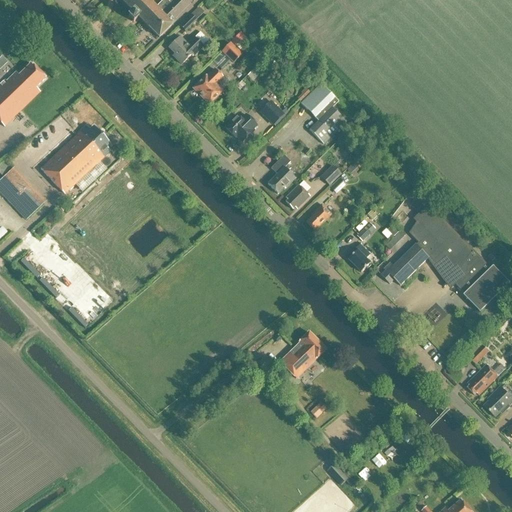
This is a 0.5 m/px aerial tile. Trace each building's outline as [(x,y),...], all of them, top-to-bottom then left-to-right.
[(170,24),(160,14),(149,3),(145,0),(124,0),(122,2),(133,13),(128,18),(130,21),(133,24),(138,19),(159,39),(172,26),(170,24)] [(161,13),(160,14),(170,24),(192,2),(193,3),(196,0),(174,0),(170,5),(165,0),(164,0),(157,8),(161,13)] [(199,9),(180,28),(187,34),(205,15),(199,9)] [(240,33),(231,43),(239,51),(249,41),(240,33)] [(181,66),(192,56),(194,58),(203,48),(194,39),(187,46),(179,39),(168,49),(174,55),(173,57),(181,66)] [(222,53),(234,65),(242,56),(230,44),(222,53)] [(273,57),(281,65),(289,57),(280,49),(273,57)] [(11,78),(6,83),(5,81),(4,83),(0,86),(0,123),(5,128),(40,94),(36,89),(45,80),(31,65),(19,77),(16,74),(12,78),(11,78)] [(222,78),(215,71),(207,79),(206,77),(192,91),(194,92),(194,94),(205,105),(207,106),(209,107),(222,93),(217,88),(218,88),(216,85),(222,78)] [(300,104),(317,122),(309,130),(324,145),(346,123),(331,108),(338,102),(320,85),(310,94),(300,104)] [(302,95),(297,100),(300,104),(310,94),(305,89),(300,94),(302,95)] [(273,126),(283,117),(272,106),(262,115),(273,126)] [(256,127),(246,117),(241,122),(237,117),(225,129),(235,139),(236,138),(242,143),(252,133),(251,132),(256,127)] [(364,117),(358,121),(366,129),(371,125),(364,117)] [(87,128),(41,170),(64,196),(73,188),(105,158),(110,153),(107,149),(110,146),(94,128),(90,132),(87,128)] [(295,180),(288,173),(287,173),(291,169),(287,166),(290,164),(284,157),(271,170),(277,176),(267,186),(277,196),(284,189),(285,190),(295,180)] [(3,161),(0,164),(0,175),(2,177),(10,169),(3,161)] [(332,167),(320,178),(329,187),(341,176),(332,167)] [(13,170),(0,181),(0,193),(16,210),(34,192),(13,170)] [(330,189),(336,196),(346,186),(339,180),(330,189)] [(310,198),(299,187),(286,200),(288,202),(285,204),(292,211),(294,209),(296,211),(310,198)] [(331,216),(321,206),(310,217),(312,218),(306,224),(314,233),(331,216)] [(400,287),(429,259),(447,284),(444,288),(445,289),(448,285),(451,288),(455,285),(465,296),(464,297),(481,314),(510,285),(494,268),(492,270),(429,206),(414,221),(417,224),(409,234),(419,244),(417,247),(417,246),(394,268),(391,265),(385,271),(386,273),(382,277),(390,286),(394,281),(400,287)] [(371,210),(352,229),(358,235),(357,236),(362,242),(375,229),(370,224),(377,217),(371,210)] [(394,238),(395,237),(400,232),(394,226),(388,231),(394,238)] [(391,242),(395,246),(406,235),(402,231),(391,242)] [(370,256),(367,253),(361,246),(355,252),(356,254),(349,261),(362,274),(371,265),(366,260),(370,256)] [(296,380),(305,371),(316,360),(325,351),(308,334),(299,343),(300,344),(280,364),(296,380)] [(478,344),(465,356),(475,367),(489,354),(478,344)] [(259,369),(266,377),(275,369),(268,361),(267,361),(264,358),(257,365),(260,368),(259,369)] [(498,378),(487,366),(468,385),(470,388),(468,390),(475,397),(477,395),(479,397),(498,378)] [(502,415),(511,405),(511,399),(501,388),(488,401),(489,403),(484,408),(495,419),(501,414),(502,415)] [(319,403),(309,413),(315,420),(326,409),(319,403)] [(418,450),(410,457),(415,462),(423,455),(418,450)] [(345,471),(342,474),(344,476),(348,480),(346,482),(350,487),(356,482),(345,471)] [(471,511),(462,501),(449,511),(448,511),(446,509),(443,511),(430,511),(427,508),(422,511),(471,511)]
